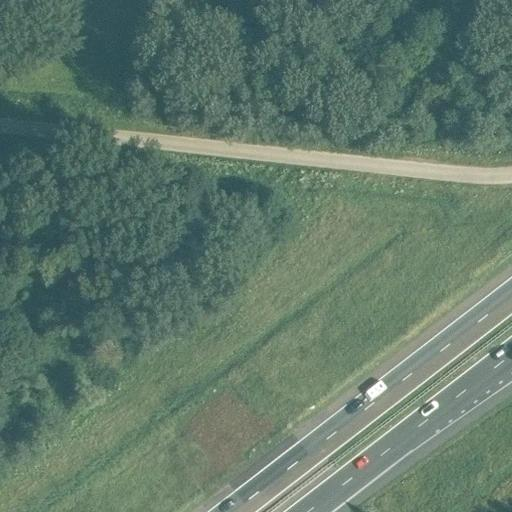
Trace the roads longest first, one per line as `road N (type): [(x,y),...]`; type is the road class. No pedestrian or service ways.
road 1 (unclassified): [(0,125),(468,177),(511,175)]
road 2 (motorway): [(511,297),(234,511)]
road 3 (motorway): [(309,511),(511,355)]
